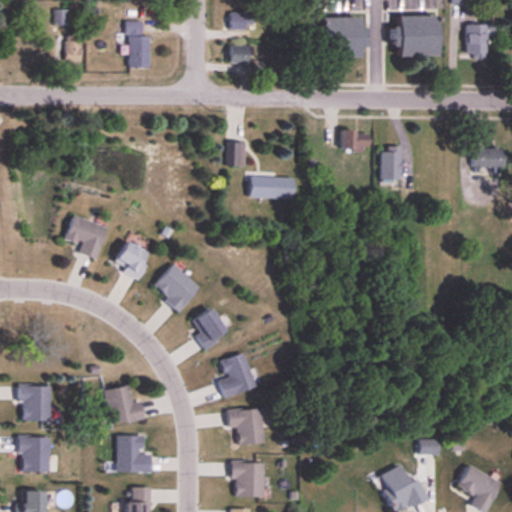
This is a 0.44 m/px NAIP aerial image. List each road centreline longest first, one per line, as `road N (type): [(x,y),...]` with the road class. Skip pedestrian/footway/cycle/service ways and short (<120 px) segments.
road 1 (residential): [(511,99),(0,94)]
road 2 (residential): [(0,286),(96,302),(161,354),(183,392),(186,511)]
